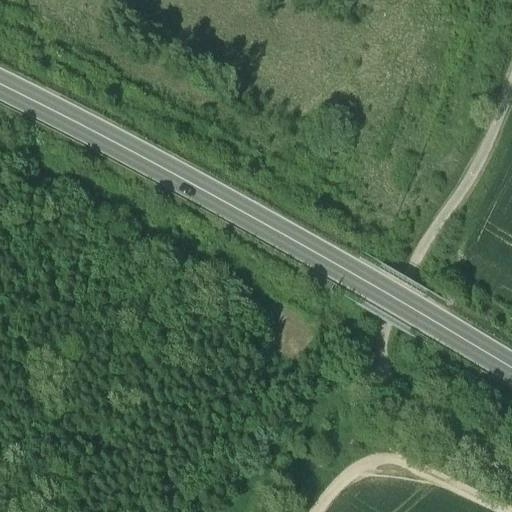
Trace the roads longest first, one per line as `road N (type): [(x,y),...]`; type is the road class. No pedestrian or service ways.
road 1 (primary): [(0,84),(511,369)]
road 2 (track): [(511,72),(464,182),(403,269),(374,355),(404,399),(511,468)]
road 3 (track): [(511,509),(403,456),(363,456),(315,511)]
